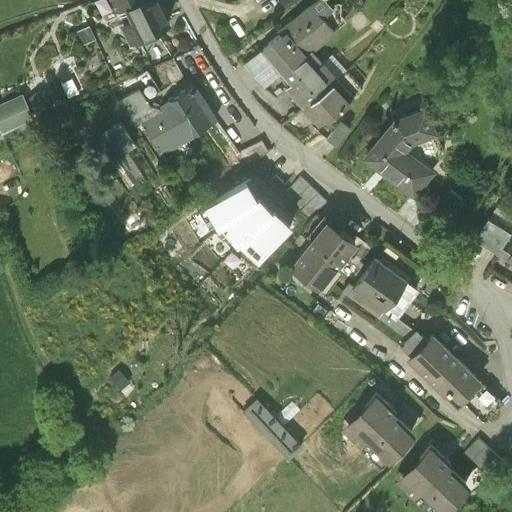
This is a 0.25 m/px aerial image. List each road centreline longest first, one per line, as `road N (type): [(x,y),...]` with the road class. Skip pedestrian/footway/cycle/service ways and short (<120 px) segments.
road 1 (residential): [(179,0),(265,133),(497,308),(511,371)]
road 2 (track): [(0,259),(74,437),(71,465),(56,491),(7,511)]
